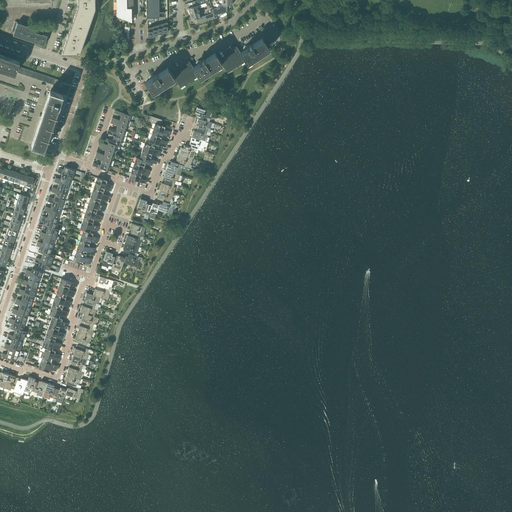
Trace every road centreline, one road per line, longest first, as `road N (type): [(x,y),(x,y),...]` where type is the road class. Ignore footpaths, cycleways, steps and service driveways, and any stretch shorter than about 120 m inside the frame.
road 1 (residential): [(0,363),(59,374),(118,183)]
road 2 (unclassified): [(0,319),(49,171)]
